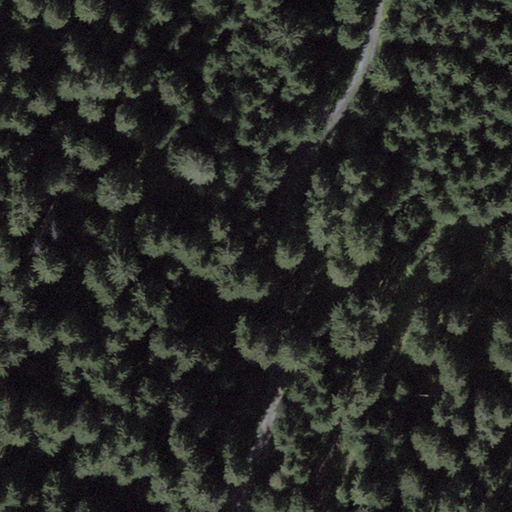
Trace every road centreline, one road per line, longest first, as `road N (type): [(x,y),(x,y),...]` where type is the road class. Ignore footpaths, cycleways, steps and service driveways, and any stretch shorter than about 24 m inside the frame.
road 1 (track): [(379,0),(366,70),(292,159),(280,209),(270,426),(245,472),(242,511)]
road 2 (track): [(309,511),(348,408),(389,368),(414,271),(444,239),(511,206)]
